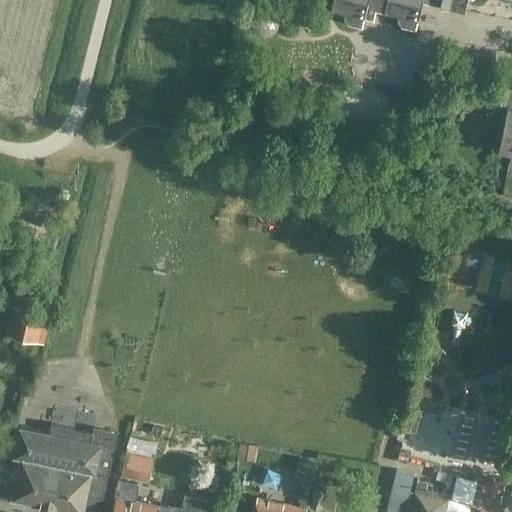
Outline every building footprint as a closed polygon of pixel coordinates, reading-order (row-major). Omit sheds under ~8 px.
[(331,0),(330,9),(344,12),(343,17),(347,23),(361,26),(363,17),(373,19),(375,10),(397,15),(396,19),(400,25),(415,29),(421,1),(463,11),(466,0),(331,0)] [(429,72),(413,69),(408,93),(424,96),(429,72)] [(507,166),(511,167),(511,110),(506,109),(497,148),(510,151),(507,166)] [(504,275),(500,274),(497,296),(511,298),(511,260),(507,260),(504,275)] [(45,313),(25,308),(18,337),(38,341),(45,313)] [(83,510),(92,511),(99,511),(107,474),(116,432),(92,427),(91,431),(50,422),(48,431),(20,425),(14,454),(21,456),(12,497),(41,503),(41,505),(48,506),(53,507),(53,505),(83,511),(83,510)] [(120,475),(147,481),(156,440),(129,434),(120,475)] [(254,457),(257,444),(239,441),(237,454),(254,457)] [(304,511),(305,508),(313,476),(306,474),(298,506),(256,497),(252,511),(304,511)] [(469,511),(477,480),(456,475),(452,494),(425,488),(426,479),(416,477),(408,511),(469,511)] [(167,506),(158,504),(132,498),(135,483),(118,479),(110,511),(212,511),(215,500),(184,493),(181,506),(168,503),(167,506)] [(320,509),(325,489),(313,487),(309,506),(320,509)]
